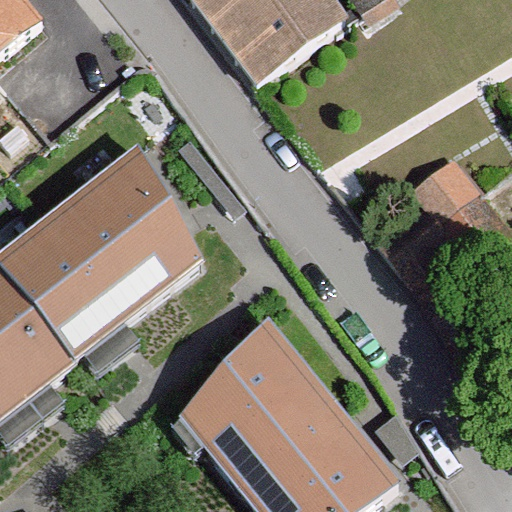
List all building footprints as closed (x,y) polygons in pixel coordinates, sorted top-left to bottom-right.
[(13,0),(0,0),(0,68),(44,34),(13,0)] [(346,35),(321,0),(186,0),(256,98),(346,35)] [(0,271),(0,444),(238,253),(153,148),(0,271)] [(511,240),(453,163),(409,197),(423,214),(378,249),(474,389),(499,371),(450,296),(462,286),(436,256),(449,246),(470,274),(511,240)] [(272,511),(389,511),(425,480),(289,329),(188,419),(272,511)]
